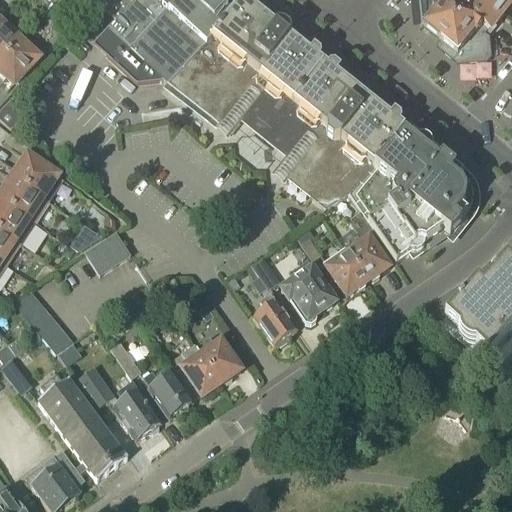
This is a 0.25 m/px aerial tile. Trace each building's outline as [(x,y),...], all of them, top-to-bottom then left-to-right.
[(93,49),(135,88),(161,85),(166,89),(166,88),(167,89),(175,81),(200,53),(204,49),(211,40),(241,5),(237,2),(235,0),(172,0),(170,3),(134,43),(136,45),(129,52),(108,32),(93,49)] [(95,8),(115,26),(117,23),(137,0),(102,0),(99,5),(95,8)] [(137,0),(117,23),(115,26),(134,43),(170,3),(172,0),(137,0)] [(463,13),(460,11),(446,0),(420,0),(419,2),(422,30),(430,36),(429,37),(438,44),(463,13)] [(446,0),(460,11),(463,13),(487,34),(501,17),(480,0),(446,0)] [(511,0),(480,0),(501,17),(511,4),(511,0)] [(86,3),(77,13),(83,19),(92,8),(86,3)] [(401,144),(402,142),(399,140),(403,135),(401,133),(403,131),(402,127),(396,122),(392,126),(337,82),(341,77),(334,72),(330,73),(328,75),(319,68),(321,65),(320,61),(314,56),(310,61),(290,44),(292,42),(292,38),(282,30),(278,30),(276,33),(256,17),(260,12),(253,7),(249,8),(247,10),(241,5),(211,40),(204,49),(200,53),(175,81),(167,89),(216,128),(222,127),(250,93),(259,100),(239,126),(286,163),(306,138),(317,147),(288,183),(288,186),(309,202),(309,203),(325,216),(348,200),(348,201),(386,159),(388,157),(398,146),(401,144)] [(72,33),(80,23),(66,11),(58,20),(72,33)] [(483,39),(487,34),(463,13),(438,44),(438,45),(439,46),(439,45),(455,59),(455,60),(456,59),(459,62),(484,59),(485,59),(485,58),(484,52),(484,51),(483,39)] [(99,22),(91,16),(85,24),(92,30),(99,22)] [(0,66),(22,42),(3,25),(0,28),(0,66)] [(22,42),(0,66),(0,78),(14,91),(42,61),(22,42)] [(0,126),(10,135),(22,122),(7,108),(0,116),(0,126)] [(368,230),(395,269),(441,237),(448,242),(467,219),(470,213),(472,207),(472,200),(471,194),(468,188),(463,183),(411,141),(408,140),(405,140),(402,142),(401,144),(398,146),(388,157),(386,159),(348,201),(349,203),(360,218),(368,230)] [(13,185),(47,208),(62,186),(27,163),(13,185)] [(0,206),(33,229),(47,208),(13,185),(0,203),(0,206)] [(0,237),(19,250),(33,229),(0,206),(0,237)] [(359,236),(368,230),(360,218),(351,225),(359,236)] [(115,233),(114,225),(107,220),(106,224),(107,234),(109,237),(115,233)] [(0,268),(5,271),(19,250),(0,237),(0,268)] [(344,255),(367,289),(389,273),(383,265),(384,265),(374,251),(373,251),(365,239),(344,255)] [(100,250),(114,271),(129,262),(115,240),(100,250)] [(316,274),(325,268),(309,245),(300,251),(316,274)] [(99,281),(114,271),(100,250),(85,259),(99,281)] [(69,262),(73,257),(67,253),(63,258),(69,262)] [(346,303),(367,289),(344,255),(323,271),(330,281),(329,282),(339,296),(340,296),(346,303)] [(311,274),(307,267),(291,278),(296,285),(281,295),(289,306),(293,304),(303,318),(301,324),(305,329),(311,330),(315,327),(316,321),(332,311),(333,306),(311,274)] [(255,277),(258,283),(266,294),(268,297),(277,291),(264,271),(255,277)] [(511,276),(508,272),(501,279),(495,274),(480,290),(475,286),(443,322),(485,360),(511,329),(511,276)] [(232,283),(228,287),(234,295),(239,292),(232,283)] [(258,299),(266,294),(258,283),(250,288),(258,299)] [(277,354),(287,346),(286,344),(296,337),(270,299),(258,307),(263,315),(252,323),(273,353),(275,352),(277,354)] [(205,327),(212,322),(205,312),(198,317),(205,327)] [(33,334),(19,343),(26,353),(39,344),(33,334)] [(199,360),(220,390),(240,377),(220,347),(213,352),(208,345),(195,353),(197,356),(199,360)] [(6,351),(13,362),(22,356),(14,346),(6,351)] [(131,386),(140,379),(120,350),(110,357),(131,386)] [(0,367),(2,370),(13,362),(6,351),(0,355),(0,367)] [(165,373),(169,380),(189,408),(199,401),(201,403),(220,390),(199,360),(197,356),(195,353),(193,351),(163,370),(165,373)] [(75,387),(95,416),(108,407),(112,414),(117,421),(116,422),(127,438),(128,437),(135,447),(161,430),(132,388),(116,399),(122,407),(119,409),(94,374),(75,387)] [(189,408),(169,380),(158,387),(152,379),(142,385),(148,394),(169,424),(190,410),(189,408)] [(81,468),(75,473),(79,479),(85,474),(95,487),(126,465),(67,386),(62,390),(56,382),(39,393),(45,402),(37,408),(81,468)] [(79,479),(75,473),(73,474),(60,457),(23,484),(44,511),(61,511),(77,500),(77,501),(79,500),(78,499),(74,493),(82,487),(77,480),(79,479)] [(18,511),(13,505),(0,487),(0,511),(18,511)]
